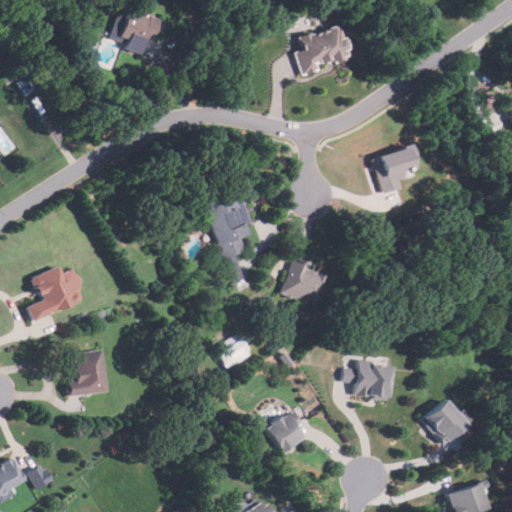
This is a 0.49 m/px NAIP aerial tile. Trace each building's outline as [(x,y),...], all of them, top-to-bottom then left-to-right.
[(117,36),(122,38),(118,48),(136,54),(141,37),(151,40),(157,20),(124,11),(117,36)] [(290,52),(297,72),(344,57),(333,23),(292,36),(296,50),(290,52)] [(511,98),(511,97),(498,109),(511,124),(511,98)] [(376,192),(394,187),(391,179),(398,177),(396,170),(407,167),(404,157),(409,156),(406,144),(366,156),(376,192)] [(216,258),(241,251),(237,236),(248,233),(239,201),(232,203),(230,195),(200,204),(216,258)] [(311,305),(323,273),(288,261),(277,293),(311,305)] [(29,321),(75,303),(60,264),(28,277),(37,300),(23,306),(29,321)] [(224,368),(247,351),(232,332),(209,349),(224,368)] [(103,392),(100,350),(68,352),(71,380),(65,381),(66,395),(103,392)] [(339,366),(337,380),(350,382),(348,394),(381,398),(385,364),(352,360),(351,367),(339,366)] [(437,443),(450,433),(456,441),(467,431),(439,398),(416,418),(437,443)] [(257,418),(273,454),(290,447),(287,442),(300,436),(288,410),(265,420),(262,416),(257,418)] [(0,490),(21,480),(9,458),(0,462),(0,490)] [(32,489),(48,479),(38,463),(22,472),(32,489)] [(440,492),(446,511),(440,511),(469,511),(480,509),(472,482),(440,492)] [(263,511),(268,509),(262,498),(238,511),(263,511)]
